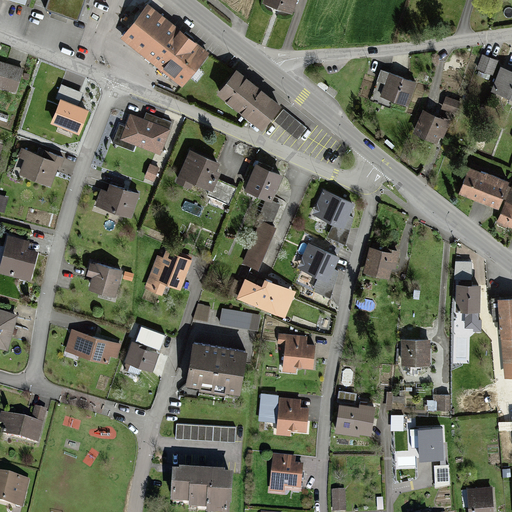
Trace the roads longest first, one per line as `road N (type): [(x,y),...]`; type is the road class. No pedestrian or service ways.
road 1 (residential): [(367,180),(372,201),(326,404),(319,511)]
road 2 (residential): [(114,85),(63,218),(28,386)]
road 3 (residential): [(114,85),(336,175),(367,180)]
road 4 (residential): [(269,71),(283,60),(322,54),(511,35)]
road 5 (residential): [(133,511),(145,427),(28,386)]
road 6 (secondary): [(511,264),(382,160)]
road 7 (secondary): [(382,160),(269,71)]
road 8 (residential): [(0,36),(114,85)]
road 9 (unknown): [(166,387),(199,330),(253,336)]
